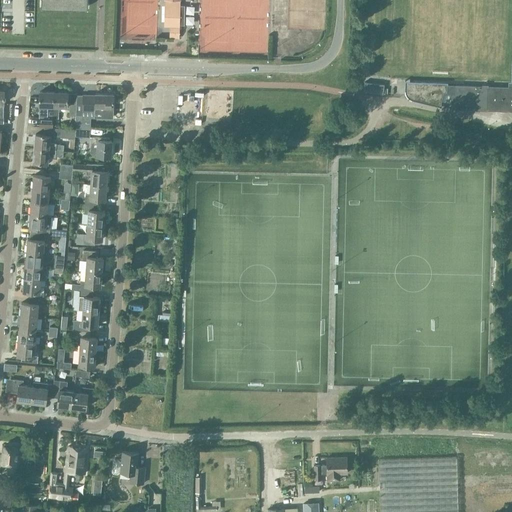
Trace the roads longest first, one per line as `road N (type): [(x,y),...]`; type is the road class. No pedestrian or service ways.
road 1 (residential): [(511,437),(169,437),(102,425)]
road 2 (residential): [(102,425),(109,414),(132,68)]
road 3 (tertiary): [(132,68),(318,66),(336,42),(339,0)]
road 4 (residential): [(9,255),(24,65)]
